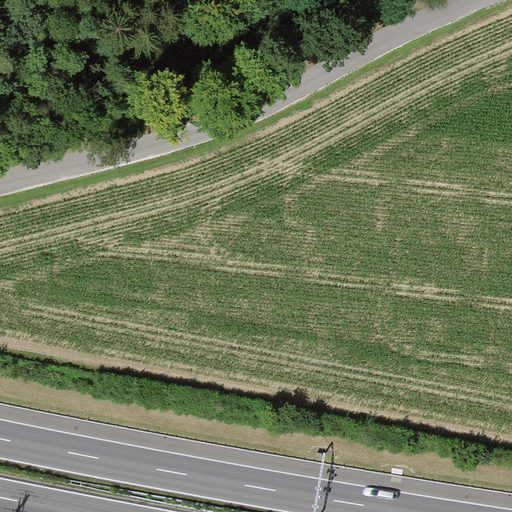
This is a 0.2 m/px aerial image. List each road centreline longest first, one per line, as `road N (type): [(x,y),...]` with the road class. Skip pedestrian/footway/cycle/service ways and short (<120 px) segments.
road 1 (unclassified): [(472,0),(247,114),(0,182)]
road 2 (motorway): [(397,511),(0,441)]
